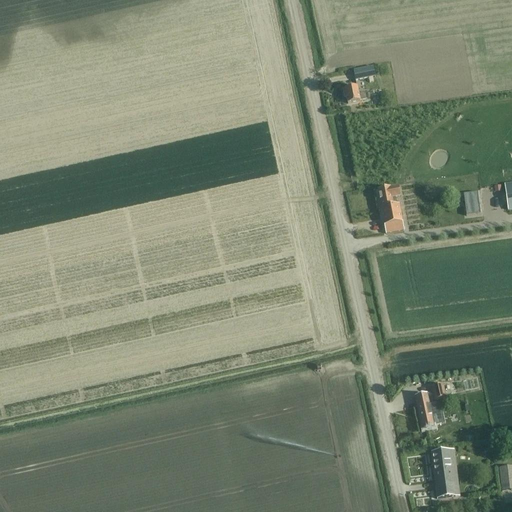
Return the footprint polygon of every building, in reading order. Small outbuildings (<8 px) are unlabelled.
[(375,77),(373,68),(353,72),(355,80),(359,80),(375,77)] [(344,99),(346,99),(347,104),(359,101),(359,102),(366,100),(365,93),(358,94),(357,87),(342,90),(344,99)] [(390,189),(377,191),(384,226),(385,234),(386,234),(403,231),(401,222),(398,206),(396,206),(395,198),(399,197),(397,188),(390,189)] [(466,216),(480,215),(477,193),(463,195),(466,216)] [(495,235),(504,232),(501,223),(492,226),(495,235)] [(435,401),(446,398),(443,384),(432,387),(435,401)] [(427,395),(415,397),(423,429),(434,427),(439,426),(436,415),(434,406),(430,407),(427,395)] [(484,452),(490,447),(484,441),(478,446),(484,452)] [(450,452),(431,454),(437,499),(455,497),(450,452)] [(511,467),(499,469),(501,492),(511,490),(511,467)]
